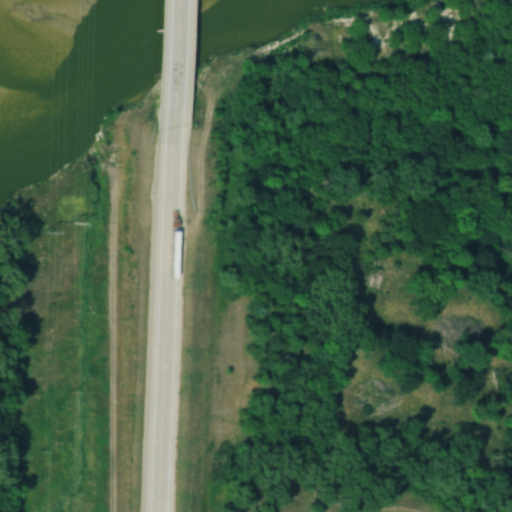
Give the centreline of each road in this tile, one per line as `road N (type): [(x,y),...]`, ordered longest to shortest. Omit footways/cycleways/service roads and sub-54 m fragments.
road 1 (primary): [(153,511),(171,129)]
road 2 (primary): [(171,129),(175,0)]
